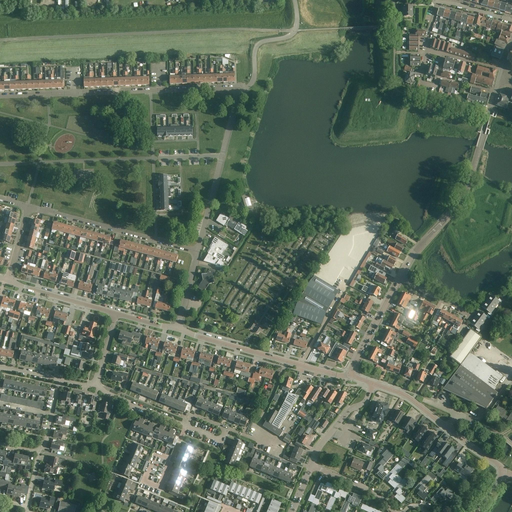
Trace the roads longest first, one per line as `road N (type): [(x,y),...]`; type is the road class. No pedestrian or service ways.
road 1 (residential): [(0,95),(231,87),(240,93)]
road 2 (tertiary): [(399,277),(464,190),(498,78)]
road 3 (residential): [(197,252),(27,206)]
road 4 (residential): [(347,377),(178,330)]
road 5 (unknown): [(300,364),(375,230)]
road 6 (unclassified): [(240,93),(252,78),(255,49),(293,31),(294,0)]
